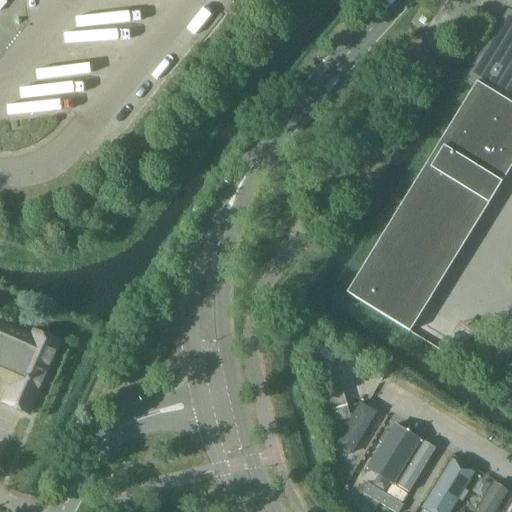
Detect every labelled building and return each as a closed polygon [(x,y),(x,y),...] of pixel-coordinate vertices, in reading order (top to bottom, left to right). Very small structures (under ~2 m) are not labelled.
[(478,57),(471,68),(511,93),(511,17),(508,15),(481,59),(478,57)] [(511,164),(511,93),(471,68),(463,81),(473,87),(346,293),(409,332),(511,164)] [(0,322),(0,375),(3,376),(1,381),(10,385),(3,401),(29,413),(59,343),(34,332),(31,337),(0,322)] [(323,412),(326,411),(323,399),(344,393),(347,406),(360,403),(361,399),(368,403),(385,375),(314,331),(311,354),(313,377),(319,400),(323,412)] [(347,406),(344,393),(323,399),(326,411),(347,406)] [(347,406),(326,411),(329,424),(350,418),(347,406)] [(358,461),(384,419),(369,409),(342,451),(358,461)] [(396,457),(410,435),(394,425),(369,466),(384,475),(392,463),(397,467),(401,461),(396,457)] [(429,475),(422,470),(435,449),(423,442),(397,486),(408,493),(415,481),(423,485),(429,475)] [(424,511),(450,511),(474,474),(452,460),(421,510),(424,511)] [(494,511),(504,497),(479,482),(461,511),(494,511)] [(362,492),(380,503),(385,494),(367,483),(362,492)] [(511,511),(511,495),(509,493),(497,511),(511,511)] [(398,511),(403,505),(385,494),(380,503),(394,511),(398,511)]
